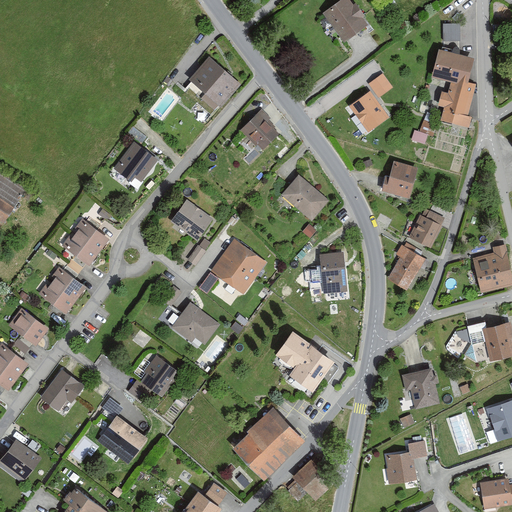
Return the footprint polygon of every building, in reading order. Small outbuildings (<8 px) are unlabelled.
[(348,0),(343,0),(323,15),(344,44),(368,27),(348,0)] [(461,22),(443,22),(444,40),(461,40),(461,22)] [(475,61),(439,52),(432,79),(451,85),(448,95),(442,93),(438,108),(444,109),(441,122),(469,130),(472,118),(468,118),(476,85),(468,85),(475,61)] [(209,59),(189,82),(221,110),(241,86),(209,59)] [(394,89),(383,74),(368,85),(379,99),(394,89)] [(390,119),(370,92),(349,108),(368,135),(390,119)] [(259,116),(244,131),(264,151),(279,136),(259,116)] [(423,119),(421,131),(430,132),(432,120),(423,119)] [(414,130),(413,141),(427,142),(428,132),(414,130)] [(156,161),(134,144),(115,169),(137,185),(156,161)] [(418,170),(394,163),(389,179),(386,178),(382,193),(410,200),(418,170)] [(300,176),(281,198),(311,223),(329,201),(300,176)] [(0,198),(0,222),(5,226),(16,210),(0,198)] [(187,200),(171,224),(198,242),(214,219),(187,200)] [(440,222),(419,214),(410,237),(431,246),(440,222)] [(110,241),(83,220),(62,247),(89,268),(110,241)] [(203,237),(190,259),(197,264),(210,241),(203,237)] [(235,241),(211,273),(243,296),(267,264),(235,241)] [(493,254),(473,259),(481,294),(511,286),(511,273),(506,245),(492,248),(493,254)] [(425,260),(401,246),(396,256),(400,259),(387,280),(406,292),(425,260)] [(344,254),(320,256),(323,295),(348,292),(344,254)] [(58,270),(40,296),(64,314),(83,288),(58,270)] [(191,301),(172,325),(206,351),(225,326),(191,301)] [(21,306),(9,323),(36,342),(49,325),(21,306)] [(511,321),(511,318),(482,325),(490,359),(511,353),(511,339),(511,336),(511,321)] [(336,352),(293,325),(275,351),(296,364),(290,373),(313,387),(336,352)] [(20,334),(14,343),(26,351),(32,342),(20,334)] [(1,341),(0,342),(0,381),(9,388),(28,360),(1,341)] [(175,370),(154,354),(138,375),(159,391),(175,370)] [(431,364),(401,372),(406,389),(410,388),(415,407),(440,401),(435,382),(439,381),(436,372),(433,373),(431,364)] [(62,366),(40,394),(59,408),(67,399),(70,402),(85,383),(62,366)] [(141,402),(153,392),(140,378),(129,388),(141,402)] [(511,396),(486,406),(497,438),(511,433),(511,396)] [(110,399),(106,406),(113,410),(117,403),(110,399)] [(273,405),(231,442),(257,471),(299,433),(273,405)] [(148,434),(117,412),(97,439),(128,461),(148,434)] [(415,421),(411,412),(399,417),(403,426),(415,421)] [(38,458),(11,438),(0,454),(0,461),(24,478),(38,458)] [(412,448),(413,456),(427,454),(425,438),(405,441),(406,449),(412,448)] [(406,449),(385,453),(390,481),(417,477),(413,456),(412,448),(406,449)] [(335,481),(311,457),(292,474),(316,499),(335,481)] [(505,478),(479,481),(483,508),(509,504),(505,478)] [(219,502),(227,491),(213,480),(204,491),(219,502)] [(299,500),(307,492),(294,480),(286,488),(299,500)] [(109,511),(111,510),(74,483),(64,496),(71,500),(61,511),(109,511)] [(204,491),(198,487),(179,511),(216,511),(222,504),(219,502),(204,491)] [(438,511),(434,503),(414,511),(438,511)]
